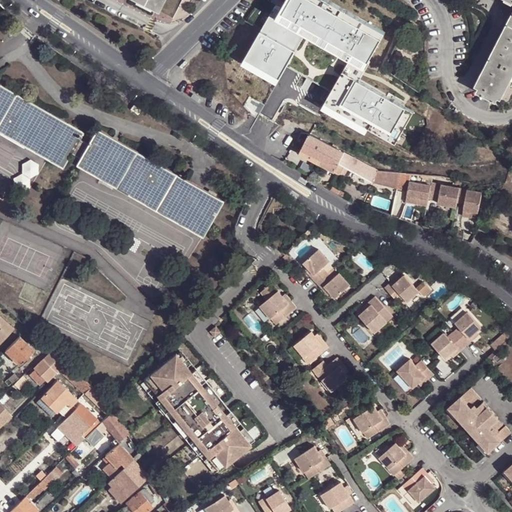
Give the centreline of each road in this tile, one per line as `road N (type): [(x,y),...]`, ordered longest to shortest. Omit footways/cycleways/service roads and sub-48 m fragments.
road 1 (residential): [(270,260),(201,338),(284,437)]
road 2 (residential): [(138,88),(270,176)]
road 3 (residential): [(277,163),(148,78)]
road 4 (residential): [(375,232),(456,261),(511,300)]
road 5 (residential): [(148,78),(54,12),(34,7)]
road 6 (residential): [(34,7),(51,29),(138,88)]
road 7 (residential): [(406,422),(323,325)]
road 8 (residential): [(375,232),(277,163)]
